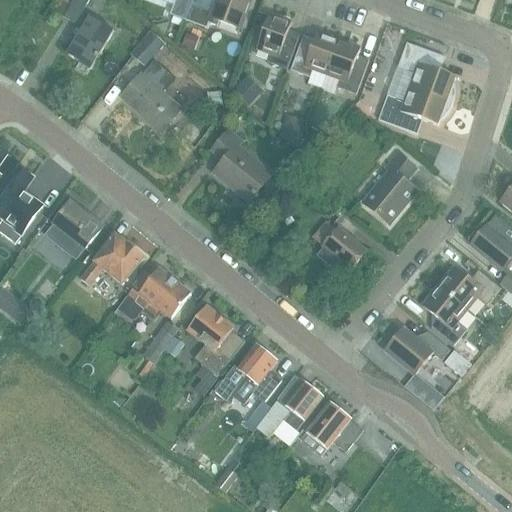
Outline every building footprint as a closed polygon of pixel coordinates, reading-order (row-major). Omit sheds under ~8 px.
[(73,0),(63,17),(83,30),(67,56),(90,70),(113,32),(90,18),(89,19),(81,14),(89,0),(73,0)] [(175,0),(169,16),(184,21),(192,0),(175,0)] [(239,30),(250,0),(192,0),(184,21),(206,29),(208,24),(217,28),(219,22),(239,30)] [(288,32),(291,23),(269,15),(256,51),(270,56),(267,63),(287,71),(299,36),(288,32)] [(163,36),(176,35),(176,20),(163,20),(163,36)] [(149,33),(131,55),(145,67),(164,46),(149,33)] [(302,37),(290,72),(309,79),(307,87),(320,92),(326,76),(338,41),(317,33),(314,41),(302,37)] [(326,76),(320,92),(333,96),(336,89),(356,96),(368,61),(357,57),(360,49),(338,41),(326,76)] [(414,75),(408,89),(452,105),(454,94),(453,83),(455,78),(433,71),(438,56),(406,44),(397,69),(414,75)] [(141,76),(121,100),(160,133),(180,110),(162,94),(175,79),(154,61),(141,76)] [(245,80),(234,92),(249,106),(260,95),(245,80)] [(452,105),(408,89),(403,103),(387,97),(378,122),(410,133),(415,119),(437,127),(439,123),(446,115),(452,105)] [(317,118),(320,98),(301,95),(298,115),(317,118)] [(303,119),(285,115),(281,134),(297,148),(303,119)] [(321,133),(310,126),(299,150),(308,157),(321,133)] [(228,132),(211,152),(223,162),(213,175),(249,204),(272,176),(237,148),(241,143),(228,132)] [(390,174),(364,205),(388,225),(414,193),(404,185),(416,171),(397,155),(385,170),(390,174)] [(6,161),(0,168),(0,220),(2,222),(0,224),(0,235),(14,246),(41,208),(22,194),(32,180),(6,161)] [(511,188),(499,204),(511,213),(511,188)] [(54,226),(45,237),(76,261),(84,250),(85,250),(103,227),(92,218),(90,220),(70,204),(53,226),(54,226)] [(511,229),(495,216),(470,247),(501,271),(511,257),(511,229)] [(321,248),(323,249),(316,257),(342,278),(349,271),(350,272),(366,252),(338,228),(321,248)] [(130,289),(143,273),(136,268),(144,258),(126,244),(126,245),(115,236),(80,281),(89,288),(102,271),(122,286),(123,284),(130,289)] [(437,287),(467,311),(477,299),(486,307),(500,289),(478,271),(470,281),(454,268),(437,287)] [(151,279),(143,273),(130,289),(132,290),(118,311),(130,321),(138,320),(148,328),(160,312),(171,321),(191,296),(158,270),(151,279)] [(511,278),(509,276),(501,286),(511,295),(511,278)] [(467,311),(437,287),(421,307),(438,321),(430,330),(452,348),(466,331),(457,323),(467,311)] [(0,291),(0,310),(2,312),(11,300),(0,291)] [(201,397),(244,343),(231,332),(233,330),(206,307),(186,332),(204,346),(194,360),(202,366),(194,375),(199,379),(192,389),(201,397)] [(141,355),(152,363),(178,328),(167,320),(141,355)] [(403,330),(384,353),(414,377),(432,355),(441,362),(450,352),(427,334),(419,343),(403,330)] [(479,358),(489,345),(471,331),(461,344),(479,358)] [(234,368),(214,394),(226,403),(246,378),(257,387),(252,394),(264,404),(281,382),(269,373),(277,363),(256,347),(238,370),(234,368)] [(444,365),(462,379),(472,367),(454,352),(444,365)] [(0,437),(24,404),(9,394),(18,381),(1,368),(0,369),(0,437)] [(324,399),(304,384),(302,385),(293,379),(255,433),(269,443),(283,424),(297,434),(305,422),(324,399)] [(24,404),(0,437),(0,453),(5,456),(7,454),(16,460),(31,438),(42,446),(62,416),(45,404),(38,414),(24,404)] [(348,423),(350,421),(329,404),(312,427),(308,424),(299,437),(302,440),(306,435),(319,445),(313,453),(321,458),(326,451),(327,452),(333,444),(345,454),(362,434),(348,423)] [(245,473),(256,454),(243,447),(232,466),(245,473)] [(238,476),(226,468),(213,486),(230,499),(239,486),(233,482),(238,476)] [(340,483),(334,490),(346,500),(352,493),(340,483)] [(252,495),(243,507),(249,511),(260,511),(265,505),(252,495)]
